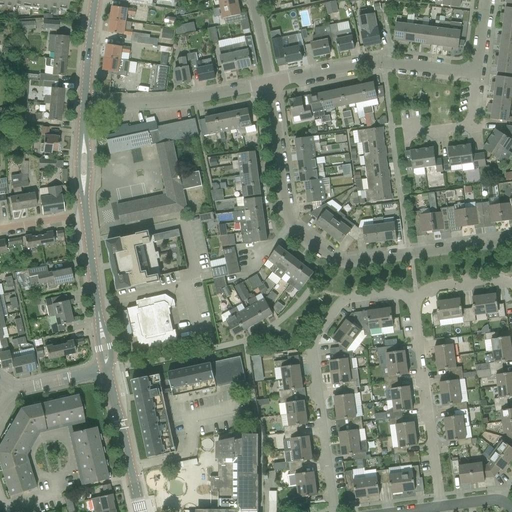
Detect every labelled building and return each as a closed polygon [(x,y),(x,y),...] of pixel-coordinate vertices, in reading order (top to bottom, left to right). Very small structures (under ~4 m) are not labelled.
[(67,10),(68,3),(68,0),(0,0),(0,6),(13,8),(13,5),(49,10),(49,8),(67,10)] [(443,6),(460,8),(461,2),(465,2),(464,0),(443,0),(443,1),(436,0),(435,5),(443,6)] [(337,7),(335,1),(326,4),(328,15),(333,14),(332,8),(337,7)] [(375,11),(381,10),(380,5),(380,3),(373,5),(375,11)] [(220,26),(238,23),(236,16),(241,15),(239,4),(221,8),(222,16),(218,16),(220,26)] [(111,20),(126,22),(127,14),(135,15),(136,10),(112,7),(111,20)] [(501,13),(500,18),(511,19),(511,8),(506,7),(505,14),(501,13)] [(359,17),(363,32),(377,29),(374,14),(359,17)] [(404,46),(407,24),(401,23),(402,17),(396,16),(396,23),(395,23),(394,40),(400,41),(400,45),(404,46)] [(170,18),(169,23),(168,23),(167,27),(175,28),(176,24),(177,18),(170,18)] [(409,42),(415,43),(419,19),(414,18),(413,25),(407,24),(404,46),(409,46),(409,42)] [(511,19),(500,18),(500,22),(504,23),(503,29),(511,29),(511,19)] [(421,48),(426,48),(428,27),(422,26),(423,19),(419,19),(415,43),(422,44),(421,48)] [(150,38),(150,35),(133,33),(133,30),(125,29),(126,22),(111,20),(109,32),(132,36),(131,42),(157,46),(158,39),(150,38)] [(243,31),(249,29),(250,29),(248,20),(241,22),(243,31)] [(58,30),(59,23),(59,22),(43,21),(42,28),(58,30)] [(435,28),(428,27),(426,48),(430,49),(431,45),(437,46),(440,21),(436,21),(435,28)] [(443,51),(447,51),(451,23),(444,22),(440,21),(437,46),(443,47),(443,51)] [(19,30),(26,30),(35,30),(34,22),(18,23),(19,30)] [(459,49),(462,24),(457,23),(451,23),(447,51),(452,52),(452,48),(459,49)] [(336,24),(330,26),(333,43),(337,42),(340,52),(355,49),(353,37),(351,37),(350,29),(338,32),(336,24)] [(178,36),(184,34),(182,26),(176,28),(178,36)] [(334,45),(333,43),(330,26),(315,29),(316,36),(313,36),(315,43),(312,43),(315,57),(330,54),(329,47),(334,45)] [(209,29),(211,38),(212,45),(219,44),(216,27),(209,29)] [(166,29),(165,39),(172,40),(173,30),(166,29)] [(377,29),(363,32),(362,33),(365,47),(381,43),(378,29),(377,29)] [(498,35),(498,39),(511,40),(511,29),(503,29),(502,35),(498,35)] [(47,52),(54,53),(53,59),(65,60),(67,37),(49,35),(47,52)] [(296,35),(281,38),(272,40),(276,59),(285,57),(287,63),(302,60),(299,47),(296,35)] [(245,43),(233,45),(238,69),(245,68),(251,67),(252,67),(250,58),(256,57),(254,49),(252,36),(251,36),(245,38),(244,38),(245,43)] [(511,40),(498,39),(497,44),(501,44),(500,50),(511,51),(511,40)] [(1,45),(1,53),(10,53),(10,45),(1,45)] [(131,48),(107,45),(105,58),(121,60),(122,52),(130,54),(131,48)] [(224,72),(231,71),(238,69),(233,45),(225,47),(226,47),(219,49),(221,56),(220,56),(224,73),(224,72)] [(511,51),(500,50),(499,57),(495,56),(495,60),(511,62),(511,51)] [(200,82),(215,78),(211,59),(197,62),(195,53),(190,54),(191,60),(193,70),(198,70),(200,82)] [(191,83),(186,61),(186,57),(179,59),(181,69),(174,70),(177,85),(191,83)] [(121,60),(105,58),(103,70),(112,72),(112,75),(127,77),(127,74),(127,73),(129,73),(130,62),(129,62),(129,61),(121,60)] [(39,75),(39,81),(44,81),(58,83),(58,82),(57,82),(58,76),(64,77),(65,60),(53,59),(45,59),(44,59),(45,59),(44,66),(46,67),(53,68),(52,76),(39,75)] [(511,62),(495,60),(494,65),(498,66),(497,72),(511,74),(511,62)] [(511,78),(497,76),(496,83),(492,82),(491,87),(511,89),(511,78)] [(21,79),(19,102),(27,102),(28,80),(21,79)] [(165,90),(166,84),(155,83),(154,91),(165,90)] [(374,83),(363,85),(366,101),(377,98),(375,88),(374,83)] [(363,85),(352,87),(355,103),(366,101),(363,85)] [(383,86),(375,88),(377,98),(384,97),(383,86)] [(345,105),(355,103),(352,87),(342,89),(345,105)] [(511,95),(511,96),(511,93),(511,89),(491,87),(491,91),(495,92),(494,98),(511,100),(511,95)] [(63,89),(57,89),(51,88),(50,96),(44,96),(43,104),(50,104),(62,105),(63,89)] [(342,89),(331,92),(334,107),(345,105),(342,89)] [(324,109),(334,107),(331,92),(321,94),(324,110),(324,109)] [(324,109),(324,110),(321,94),(310,96),(313,112),(315,119),(321,117),(325,116),(326,116),(324,109)] [(304,107),(302,98),(290,100),(293,117),(300,116),(301,120),(312,118),(309,106),(304,107)] [(489,104),(489,108),(510,111),(510,105),(511,104),(511,100),(494,98),(493,104),(489,104)] [(60,122),(62,105),(50,104),(48,121),(60,122)] [(511,117),(509,117),(510,111),(489,108),(488,113),(492,113),(491,120),(508,122),(511,122),(511,117)] [(248,109),(237,111),(242,134),(246,133),(245,128),(252,126),(248,109)] [(237,111),(227,114),(230,130),(237,129),(238,135),(238,139),(243,138),(242,134),(237,111)] [(224,132),(230,130),(227,114),(216,116),(221,139),(225,138),(224,132)] [(217,140),(221,139),(216,116),(205,118),(206,119),(199,120),(202,136),(215,133),(217,140)] [(380,125),(387,124),(387,116),(382,117),(379,120),(380,125)] [(107,141),(110,154),(131,150),(132,150),(156,144),(156,145),(173,141),(199,136),(196,124),(196,121),(195,118),(157,126),(156,122),(129,128),(128,125),(119,127),(120,134),(107,137),(108,139),(107,139),(108,139),(108,140),(107,141)] [(496,129),(489,139),(509,152),(509,151),(511,145),(511,126),(507,126),(506,132),(504,135),(496,129)] [(56,137),(56,135),(50,135),(50,136),(48,136),(48,128),(42,127),(41,136),(44,136),(43,144),(41,144),(40,153),(51,154),(51,151),(60,152),(60,145),(58,145),(59,137),(56,137)] [(362,143),(384,140),(382,128),(357,130),(358,143),(362,142),(362,143)] [(335,136),(336,144),(345,143),(343,135),(335,136)] [(297,150),(321,147),(320,143),(314,144),(313,137),(295,139),(295,141),(296,141),(297,149),(296,149),(297,150)] [(511,154),(509,151),(509,152),(489,139),(483,149),(499,159),(500,160),(500,161),(502,162),(503,161),(505,163),(507,159),(508,160),(511,154)] [(363,155),(385,152),(384,140),(362,143),(363,155)] [(164,195),(119,205),(117,205),(121,224),(187,210),(188,210),(183,190),(202,186),(199,172),(180,175),(173,141),(156,145),(166,189),(163,190),(164,195)] [(472,155),(471,145),(459,146),(462,165),(473,163),(474,168),(480,167),(478,154),(472,155)] [(450,166),(462,165),(459,146),(448,148),(449,158),(443,159),(445,172),(451,171),(450,166)] [(298,160),(298,161),(316,158),(315,152),(321,151),(321,147),(297,150),(297,151),(298,160)] [(434,148),(422,149),(425,168),(436,166),(437,173),(443,172),(441,159),(435,160),(434,148)] [(425,175),(424,168),(425,168),(422,149),(411,151),(412,161),(406,162),(408,175),(414,174),(417,176),(425,175)] [(257,162),(255,152),(247,153),(237,155),(238,160),(232,161),(232,166),(257,162)] [(365,167),(387,164),(385,152),(363,155),(365,167)] [(20,182),(20,183),(20,188),(28,186),(27,181),(24,181),(24,161),(25,154),(21,153),(20,175),(20,182)] [(489,166),(486,166),(484,153),(478,154),(480,167),(481,176),(490,175),(489,166)] [(323,164),(317,165),(316,158),(298,161),(298,162),(300,171),(299,171),(299,172),(324,169),(323,164)] [(55,161),(45,160),(39,160),(39,168),(55,168),(55,161)] [(258,173),(257,162),(232,166),(233,169),(239,169),(240,176),(258,173)] [(366,179),(388,176),(387,164),(365,167),(366,179)] [(352,175),(350,165),(343,166),(344,176),(352,175)] [(318,174),(324,173),(324,169),(299,172),(300,172),(301,181),(301,183),(305,182),(319,180),(318,174)] [(258,173),(240,176),(241,181),(235,182),(236,187),(260,184),(258,173)] [(388,176),(366,179),(368,189),(365,189),(365,191),(390,188),(388,176)] [(323,179),(319,180),(305,182),(306,192),(306,193),(331,190),(330,185),(323,186),(323,179)] [(14,197),(9,198),(12,211),(24,209),(22,196),(20,188),(20,183),(20,182),(19,182),(12,184),(14,197)] [(261,195),(260,184),(236,187),(236,191),(243,190),(244,197),(261,195)] [(42,215),(43,215),(63,212),(64,212),(64,211),(60,186),(47,188),(48,197),(39,198),(42,215)] [(392,200),(390,188),(365,191),(367,203),(392,200)] [(308,202),(308,204),(326,201),(325,194),(331,194),(331,190),(306,193),(307,193),(308,202)] [(30,194),(22,196),(24,209),(36,207),(34,193),(30,194)] [(245,207),(234,208),(234,212),(263,209),(261,197),(244,200),(245,207)] [(511,224),(511,199),(510,200),(510,203),(500,205),(502,222),(509,221),(509,225),(511,224)] [(482,203),(485,228),(496,226),(495,223),(502,222),(500,205),(489,206),(489,202),(482,203)] [(485,228),(482,203),(475,204),(476,208),(465,210),(467,227),(474,226),(475,229),(485,228)] [(326,204),(310,213),(319,220),(316,224),(324,231),(335,217),(338,212),(326,204)] [(467,227),(465,210),(455,211),(455,207),(447,208),(451,232),(461,231),(461,227),(467,227)] [(430,214),(433,231),(440,230),(440,234),(451,232),(447,208),(441,209),(441,212),(430,214)] [(240,222),(240,223),(264,219),(263,209),(234,212),(236,223),(240,222)] [(343,223),(346,219),(345,218),(346,216),(340,212),(339,213),(338,212),(335,217),(324,231),(333,237),(343,223)] [(433,231),(430,214),(420,215),(420,212),(413,212),(416,237),(427,236),(426,232),(433,231)] [(207,214),(200,215),(202,223),(208,222),(207,214)] [(374,226),(376,242),(386,241),(384,224),(383,219),(383,217),(373,219),(374,226)] [(384,224),(386,241),(397,240),(396,232),(402,232),(400,220),(394,220),(394,218),(383,219),(384,224)] [(241,229),(242,233),(266,230),(264,219),(240,223),(241,229)] [(359,228),(355,225),(346,219),(343,223),(333,237),(341,243),(348,235),(355,241),(359,228)] [(219,225),(220,236),(228,235),(226,224),(219,225)] [(376,242),(374,226),(363,227),(363,228),(359,228),(355,241),(365,240),(365,244),(376,242)] [(118,290),(132,287),(148,283),(159,281),(158,276),(161,276),(157,259),(160,258),(159,252),(156,253),(153,242),(180,236),(179,230),(149,236),(148,232),(137,234),(138,235),(121,239),(121,238),(107,241),(108,246),(112,263),(113,262),(114,269),(113,269),(118,290)] [(267,241),(266,230),(242,233),(242,237),(243,237),(244,244),(250,243),(267,241)] [(54,244),(52,232),(46,233),(46,235),(39,236),(40,246),(54,244)] [(229,246),(228,235),(220,236),(222,247),(229,246)] [(40,246),(39,236),(31,238),(31,236),(24,237),(26,248),(40,246)] [(288,253),(279,246),(264,265),(273,272),(288,253)] [(288,253),(273,272),(268,279),(276,286),(286,274),(296,259),(288,253)] [(290,285),(305,266),(296,259),(286,274),(291,277),(287,283),(290,285)] [(213,279),(225,276),(229,276),(228,270),(227,265),(226,265),(211,268),(213,279)] [(46,266),(27,269),(28,270),(30,282),(31,286),(46,283),(48,290),(55,288),(54,285),(72,281),(70,268),(48,273),(46,266)] [(299,292),(314,273),(305,266),(290,285),(286,291),(290,293),(294,288),(299,292)] [(258,287),(263,285),(257,275),(252,277),(258,287)] [(253,290),(258,287),(252,277),(248,280),(253,290)] [(227,287),(226,281),(215,284),(217,295),(224,293),(222,290),(221,288),(227,287)] [(235,287),(243,301),(250,297),(242,283),(235,287)] [(262,295),(268,291),(264,284),(258,288),(262,295)] [(222,290),(224,293),(227,298),(232,295),(227,287),(222,290)] [(277,298),(271,293),(267,298),(273,303),(277,298)] [(497,305),(496,294),(484,296),(487,314),(498,312),(499,318),(505,317),(504,304),(497,305)] [(138,342),(139,342),(144,345),(148,344),(149,347),(180,340),(180,339),(178,340),(176,331),(178,330),(173,331),(169,315),(171,314),(169,307),(175,306),(174,300),(166,295),(136,301),(137,306),(128,308),(128,306),(127,306),(134,338),(137,337),(138,342)] [(487,314),(484,296),(472,297),(474,308),(468,309),(469,322),(476,321),(475,315),(487,314)] [(48,316),(54,315),(70,312),(69,305),(73,304),(72,300),(58,303),(57,297),(44,300),(46,306),(48,316)] [(255,297),(252,299),(263,320),(273,314),(265,299),(259,302),(255,297)] [(251,307),(245,310),(254,325),(263,320),(252,299),(248,301),(251,307)] [(469,322),(468,309),(462,310),(460,299),(448,301),(450,319),(462,317),(463,323),(469,322)] [(450,319),(448,301),(437,302),(438,313),(432,314),(434,327),(440,326),(439,320),(450,319)] [(277,304),(273,308),(280,314),(283,309),(277,304)] [(237,307),(233,309),(245,330),(254,325),(245,310),(240,313),(237,307)] [(393,332),(400,331),(399,318),(392,319),(391,308),(379,310),(381,328),(392,326),(393,332)] [(245,330),(233,309),(229,311),(232,317),(226,321),(235,336),(245,330)] [(369,322),(363,323),(364,330),(363,330),(364,336),(368,335),(370,335),(371,336),(382,335),(381,328),(379,310),(367,311),(369,322)] [(72,318),(70,312),(54,315),(48,316),(51,327),(52,333),(64,331),(63,325),(77,321),(76,317),(72,318)] [(354,341),(363,330),(364,330),(363,323),(358,324),(356,327),(347,320),(339,330),(354,341)] [(22,324),(15,325),(16,330),(17,332),(18,336),(24,334),(23,329),(22,324)] [(347,353),(349,352),(349,350),(348,349),(354,341),(339,330),(332,339),(341,345),(339,348),(339,351),(340,353),(340,354),(347,353)] [(492,351),(511,348),(510,337),(499,339),(498,332),(485,334),(486,341),(491,340),(492,351)] [(436,358),(454,356),(452,345),(458,344),(457,338),(444,340),(445,345),(435,347),(436,358)] [(0,344),(2,353),(0,352),(0,364),(1,370),(8,368),(9,373),(13,372),(10,360),(11,360),(9,351),(8,351),(6,339),(2,339),(0,339),(0,344)] [(67,344),(59,346),(62,356),(75,353),(73,341),(66,342),(67,344)] [(48,359),(62,356),(59,346),(52,347),(52,346),(45,347),(48,359)] [(386,354),(388,365),(406,363),(405,351),(394,352),(393,346),(380,348),(381,355),(386,354)] [(502,361),(511,360),(511,352),(511,348),(492,351),(494,362),(489,363),(490,370),(503,368),(502,361)] [(353,363),(352,358),(353,358),(353,354),(352,352),(349,352),(347,353),(340,354),(340,360),(330,361),(331,372),(349,370),(348,364),(353,363)] [(32,355),(21,357),(26,378),(30,377),(29,372),(35,371),(35,369),(32,355)] [(251,357),(253,365),(262,364),(260,355),(251,357)] [(454,356),(436,358),(438,370),(448,369),(449,375),(462,373),(461,367),(455,368),(454,356)] [(11,360),(10,360),(13,372),(14,376),(20,374),(21,379),(26,378),(21,357),(11,360)] [(241,357),(215,362),(213,363),(214,363),(212,364),(211,363),(168,372),(173,397),(246,381),(241,357)] [(282,367),(283,379),(301,376),(300,365),(289,366),(288,360),(275,362),(276,368),(282,367)] [(384,377),(385,384),(398,382),(397,376),(408,374),(406,363),(388,365),(389,376),(384,377)] [(496,375),(497,387),(511,384),(511,372),(504,374),(503,368),(490,370),(491,376),(496,375)] [(343,383),(344,389),(357,387),(356,381),(351,382),(349,370),(331,372),(333,385),(343,383)] [(462,373),(449,375),(450,381),(439,382),(441,394),(459,392),(457,381),(463,380),(462,373)] [(132,380),(135,394),(149,458),(177,452),(160,374),(148,377),(132,380)] [(279,391),(280,398),(293,396),(292,390),(303,388),(301,376),(283,379),(284,390),(279,391)] [(398,382),(385,384),(386,390),(391,389),(393,400),(411,398),(410,386),(399,388),(398,382)] [(494,399),(495,405),(508,403),(507,397),(511,396),(511,384),(497,387),(499,398),(494,399)] [(358,393),(357,387),(344,389),(345,395),(334,397),(336,408),(354,405),(353,394),(358,393)] [(459,392),(441,394),(443,406),(453,405),(454,411),(467,409),(466,403),(460,404),(459,392)] [(3,434),(0,439),(3,440),(0,444),(0,471),(2,471),(4,478),(1,479),(3,484),(5,484),(8,491),(5,491),(7,497),(33,489),(23,455),(37,431),(84,420),(82,410),(85,409),(82,409),(78,395),(65,398),(65,396),(59,397),(60,400),(52,401),(52,399),(46,400),(47,403),(40,404),(39,402),(33,403),(34,406),(20,409),(13,421),(11,419),(8,425),(13,427),(8,436),(3,434)] [(306,412),(305,401),(294,402),(293,396),(280,398),(281,404),(286,403),(288,415),(306,412)] [(385,420),(390,419),(403,417),(402,411),(413,410),(411,398),(393,400),(394,408),(385,413),(385,420)] [(501,411),(502,423),(511,421),(511,409),(508,410),(508,403),(495,405),(496,411),(501,411)] [(348,418),(349,425),(362,423),(361,417),(356,418),(354,405),(336,408),(337,420),(348,418)] [(467,409),(454,411),(455,417),(444,418),(446,430),(464,428),(462,416),(468,415),(467,409)] [(284,427),(285,433),(297,431),(297,426),(308,424),(306,412),(288,415),(289,426),(284,427)] [(396,425),(397,436),(416,433),(414,422),(404,423),(403,417),(390,419),(391,426),(396,425)] [(511,421),(502,423),(504,434),(507,434),(508,438),(511,439),(511,421)] [(339,432),(341,444),(359,441),(357,430),(363,429),(362,423),(349,425),(349,431),(339,432)] [(98,436),(96,427),(72,433),(72,432),(84,485),(111,479),(111,478),(106,479),(105,475),(107,474),(105,466),(108,466),(108,465),(103,466),(102,462),(104,461),(102,453),(105,453),(105,452),(100,453),(99,449),(101,448),(99,441),(102,440),(102,439),(97,441),(96,436),(98,436)] [(464,428),(446,430),(447,442),(458,440),(459,446),(472,445),(471,438),(465,439),(464,428)] [(291,438),(293,451),(311,448),(309,436),(298,437),(297,431),(285,433),(285,439),(291,438)] [(399,448),(394,449),(395,455),(408,454),(407,447),(418,446),(416,433),(397,436),(399,448)] [(217,463),(219,463),(219,477),(210,477),(210,478),(211,478),(211,491),(210,491),(210,492),(218,492),(219,506),(217,506),(217,507),(215,507),(212,510),(212,511),(197,511),(196,511),(258,511),(259,511),(259,475),(258,475),(258,466),(259,466),(259,434),(243,434),(243,439),(234,440),(234,439),(217,443),(217,457),(219,457),(219,462),(217,462),(217,463)] [(511,439),(508,438),(505,442),(502,440),(495,450),(510,461),(511,458),(511,439)] [(366,440),(359,441),(341,444),(342,456),(353,454),(354,461),(367,459),(367,458),(367,455),(366,453),(368,452),(366,440)] [(286,463),(289,463),(289,469),(302,467),(302,461),(312,460),(311,448),(293,451),(284,452),(286,463)] [(503,471),(510,462),(510,461),(495,450),(488,458),(491,460),(487,465),(494,477),(500,469),(503,471)] [(461,484),(473,483),(470,464),(459,466),(458,461),(452,461),(454,474),(460,473),(461,484)] [(473,483),(485,481),(484,478),(494,477),(487,465),(482,465),(482,462),(470,464),(473,483)] [(420,479),(418,466),(412,467),(412,472),(401,473),(404,492),(415,491),(414,480),(420,479)] [(288,475),(289,487),(316,484),(314,472),(303,473),(302,467),(289,469),(290,475),(288,475)] [(356,498),(368,497),(365,478),(364,470),(353,471),(353,474),(347,475),(348,488),(355,488),(356,498)] [(389,470),(383,471),(384,483),(390,483),(392,494),(404,492),(401,473),(390,475),(389,470)] [(377,477),(365,478),(368,497),(380,495),(378,484),(384,483),(383,471),(376,472),(377,477)] [(93,511),(104,511),(114,510),(112,501),(113,501),(112,494),(111,494),(108,484),(102,486),(104,496),(91,499),(93,511)] [(293,498),(294,505),(307,503),(306,497),(317,495),(316,484),(289,487),(298,486),(299,498),(293,498)] [(70,495),(63,497),(66,506),(72,504),(70,495)]
